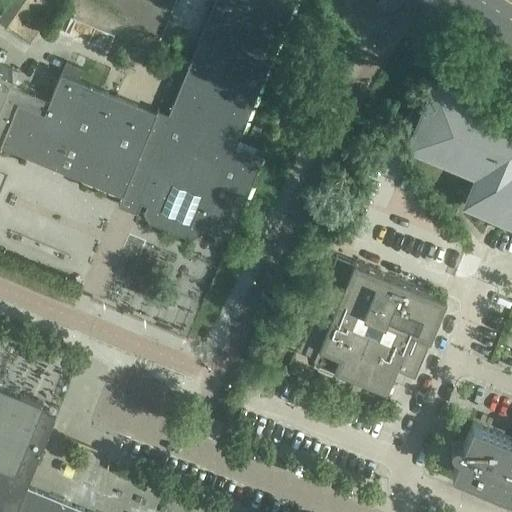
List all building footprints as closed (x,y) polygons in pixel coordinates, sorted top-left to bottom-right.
[(229,237),(263,155),(237,144),(275,50),(295,0),(215,0),(168,116),(61,72),(50,100),(7,82),(12,68),(0,62),(0,142),(1,143),(123,193),(126,186),(144,194),(141,201),(148,204),(145,210),(149,219),(149,220),(190,237),(200,232),(203,226),(229,237)] [(11,0),(0,17),(0,18),(9,25),(25,0),(11,0)] [(44,95),(55,70),(37,62),(26,87),(44,95)] [(511,116),(437,85),(413,142),(484,171),(481,177),(480,177),(470,200),(511,217),(511,116)] [(415,376),(447,299),(445,298),(354,260),(354,262),(337,255),(333,263),(335,264),(331,274),(333,275),(329,284),(331,285),(327,295),(338,299),(331,316),(320,312),(317,319),(316,318),(313,325),(311,325),(308,332),(307,331),(304,339),(302,338),(299,345),(298,345),(296,349),(315,356),(313,360),(387,391),(396,368),(400,370),(411,374),(415,376)] [(411,374),(400,370),(395,382),(406,386),(411,374)] [(0,511),(0,509),(6,511),(8,511),(17,490),(27,486),(51,429),(55,418),(40,412),(43,405),(0,387),(0,511)] [(511,438),(473,422),(464,443),(459,454),(452,471),(511,496),(511,438)] [(459,454),(464,443),(458,441),(456,441),(455,441),(454,442),(452,443),(452,444),(451,445),(451,447),(451,448),(452,449),(452,450),(453,451),(455,452),(459,454)] [(90,511),(27,486),(17,490),(8,511),(90,511)]
